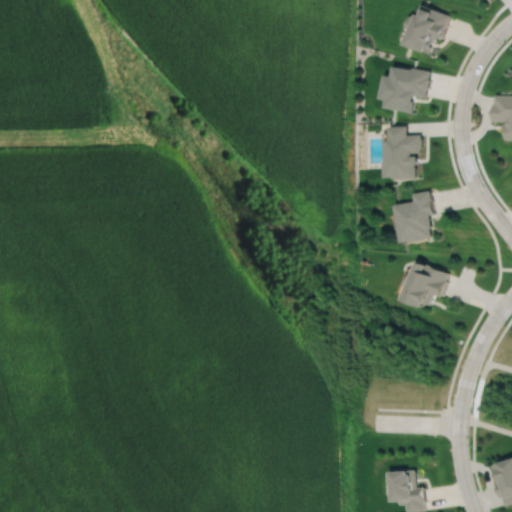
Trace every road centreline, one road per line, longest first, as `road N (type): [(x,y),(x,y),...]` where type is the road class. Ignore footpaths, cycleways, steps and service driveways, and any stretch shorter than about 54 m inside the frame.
road 1 (residential): [(511,236),(471,178),(459,128),(472,69),(511,20)]
road 2 (residential): [(474,511),(463,476),(460,406),(479,344),(511,294)]
